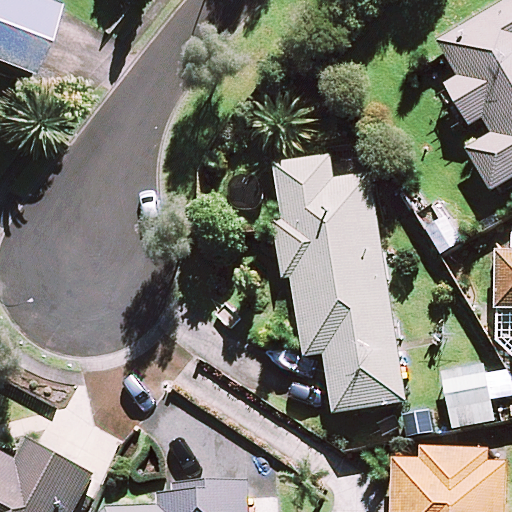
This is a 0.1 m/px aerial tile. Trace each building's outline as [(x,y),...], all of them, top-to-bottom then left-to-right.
[(0,0),(0,56),(28,67),(54,0),(0,0)] [(511,2),(443,43),(450,56),(464,79),(451,87),(475,128),(489,119),(499,136),(472,152),(496,193),(511,183),(511,2)] [(410,405),(377,176),(341,181),(337,158),(279,166),(287,222),(280,223),(289,280),(296,279),(308,359),(331,355),(340,415),(410,405)] [(511,309),(511,252),(503,252),(501,309),(511,309)] [(511,309),(501,309),(500,341),(511,353),(511,309)] [(500,422),(489,365),(445,374),(456,430),(500,422)] [(28,462),(0,447),(0,511),(80,511),(101,475),(39,442),(28,462)] [(511,511),(511,465),(493,464),(493,450),(426,447),(425,461),(399,460),(396,511),(511,511)] [(255,511),(254,482),(179,485),(179,496),(164,497),(164,508),(111,510),(108,511),(255,511)]
